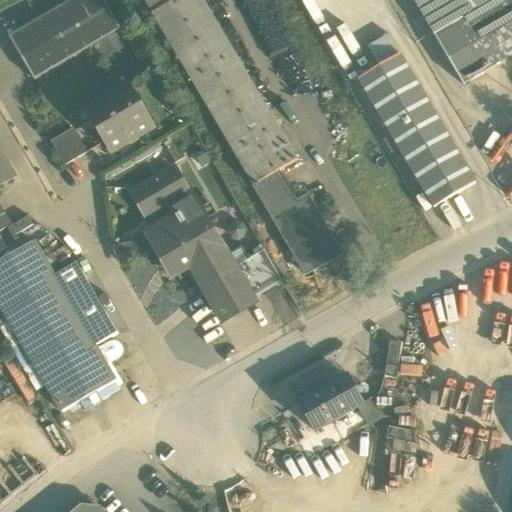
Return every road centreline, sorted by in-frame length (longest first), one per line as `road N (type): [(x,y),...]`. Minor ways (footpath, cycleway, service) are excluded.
road 1 (unclassified): [(511,228),(188,403)]
road 2 (unclassified): [(188,403),(74,210)]
road 3 (unclassified): [(10,511),(97,443),(188,403)]
